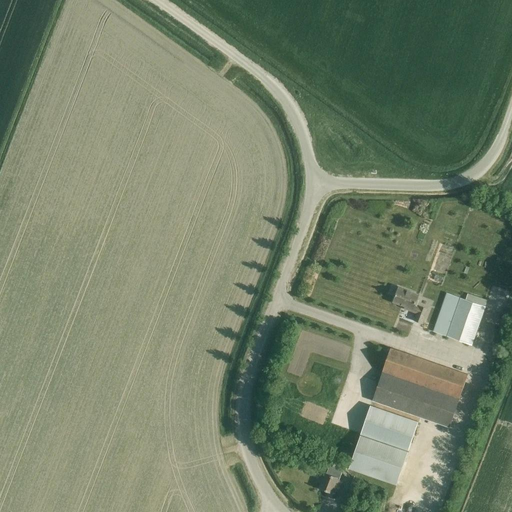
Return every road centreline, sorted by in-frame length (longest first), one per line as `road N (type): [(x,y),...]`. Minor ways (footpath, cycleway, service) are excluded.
road 1 (tertiary): [(271,507),(246,452),(244,383),(315,184)]
road 2 (tertiary): [(315,184),(305,140),(278,91),(154,0)]
road 3 (unclassified): [(315,184),(451,184),(497,146),(511,104)]
